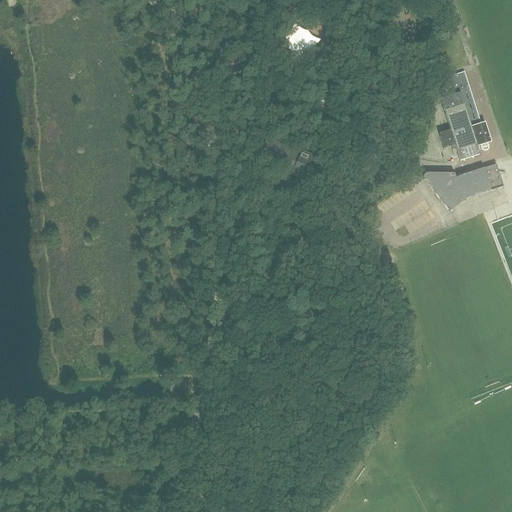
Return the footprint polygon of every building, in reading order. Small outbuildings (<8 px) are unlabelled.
[(325,16),(331,6),(323,0),(317,0),(312,9),(316,12),(318,13),(319,12),(324,15),(325,16)] [(316,12),(311,19),(319,24),(324,15),(319,12),(318,13),(316,12)] [(296,27),(294,23),(293,28),(292,30),(289,33),(287,36),(285,37),(284,40),(282,44),(279,47),(276,50),(279,51),(283,52),(287,55),(290,58),(294,60),(297,62),(300,65),(303,69),(303,65),(305,61),(307,58),(311,55),(313,51),(314,48),(316,46),(319,44),(321,42),(317,41),(314,39),(310,37),(307,34),(304,32),(301,31),(299,29),(296,27)] [(484,123),(481,124),(464,72),(442,79),(448,97),(441,99),(450,130),(438,133),(443,149),(455,145),(460,160),(479,154),(476,143),(489,139),(484,123)] [(326,99),(323,108),(314,109),(316,120),(331,117),(336,102),(326,99)] [(258,131),(260,126),(248,121),(246,126),(258,131)] [(300,153),(275,141),(275,140),(267,136),(257,159),(269,164),(272,158),(294,167),(291,173),(308,180),(318,157),(302,150),(300,153)] [(445,173),(426,173),(425,173),(424,174),(424,175),(423,175),(423,176),(423,177),(423,178),(423,179),(449,211),(464,199),(503,187),(496,164),(455,177),(454,173),(445,173)]
